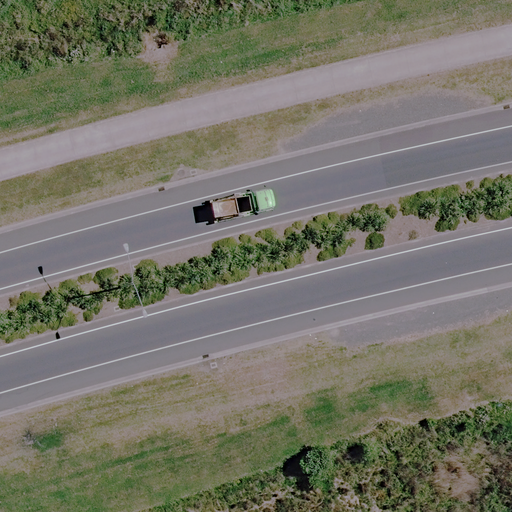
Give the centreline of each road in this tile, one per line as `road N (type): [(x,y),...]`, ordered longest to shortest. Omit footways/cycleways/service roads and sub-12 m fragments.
road 1 (secondary): [(511,247),(0,378)]
road 2 (secondary): [(0,269),(511,142)]
